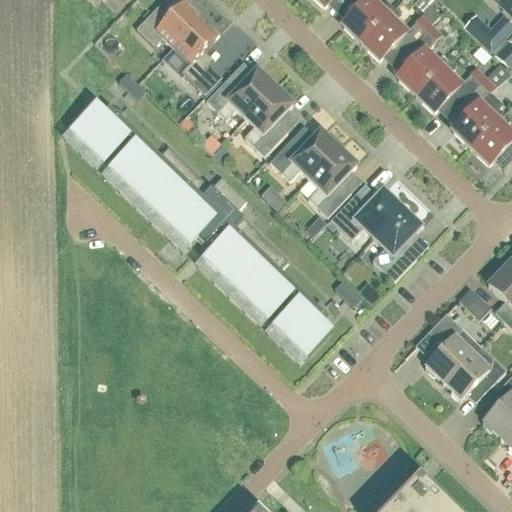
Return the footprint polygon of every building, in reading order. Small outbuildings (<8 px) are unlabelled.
[(312,0),(325,12),(337,0),(350,0),(353,3),(355,0),(312,0)] [(362,11),(343,31),(362,48),(394,14),(379,0),(355,0),(353,3),(362,11)] [(511,0),(493,0),(494,0),(491,3),(511,23),(511,0)] [(137,35),(155,52),(163,43),(174,53),(203,23),(186,7),(169,24),(165,28),(154,17),(137,35)] [(394,14),(362,48),(379,65),(393,50),(404,60),(426,36),(432,30),(440,21),(431,12),(423,21),(417,27),(407,38),(406,37),(395,26),(401,21),(394,14)] [(475,22),(464,34),(490,58),(501,47),(475,22)] [(174,53),(190,70),(182,78),(185,81),(192,89),(210,71),(200,61),(203,57),(220,40),(203,23),(174,53)] [(432,30),(426,36),(436,46),(442,39),(432,30)] [(398,83),(417,101),(449,68),(442,61),(437,66),(426,56),(436,46),(426,36),(404,60),(412,68),(398,83)] [(497,60),(510,73),(511,71),(511,45),(497,60)] [(449,68),(417,101),(434,117),(449,101),(459,110),(480,88),(486,82),(477,73),(472,79),(461,90),(450,79),(455,74),(449,68)] [(238,114),(247,123),(277,92),(259,74),(242,91),(232,81),(208,105),(228,124),(238,114)] [(138,106),(146,98),(127,79),(118,88),(138,106)] [(468,119),(452,135),(472,154),(505,119),(499,112),(501,110),(490,99),(491,98),(497,92),(486,82),(480,88),(459,110),(468,119)] [(277,92),(247,123),(255,131),(245,141),(265,160),(289,136),(278,126),(294,109),(277,92)] [(272,333),(305,365),(330,338),(323,330),(328,325),(277,275),(286,266),(236,218),(246,208),(221,184),(211,194),(168,153),(160,162),(109,113),(103,119),(96,112),(70,138),(102,170),(127,144),(134,150),(109,176),(188,252),(198,242),(206,249),(214,241),(221,247),(202,266),(266,327),(291,301),(297,308),(272,333)] [(488,169),(492,165),(503,176),(511,166),(511,138),(505,132),(511,125),(505,119),(472,154),(488,169)] [(186,123),(180,129),(189,137),(194,131),(186,123)] [(300,175),(310,184),(340,153),(322,135),(305,152),(294,142),(271,166),(290,185),(300,175)] [(340,153),(310,184),(318,192),(308,202),(328,221),(352,198),(341,187),(357,170),(340,153)] [(363,233),(373,244),(403,215),(385,196),(366,214),(353,202),(331,224),(351,245),(363,233)] [(403,215),(373,244),(384,254),(372,266),(393,287),(416,265),(403,251),(421,233),(403,215)] [(326,231),(333,238),(337,233),(330,227),(326,231)] [(511,282),(504,275),(488,291),(509,312),(498,322),(511,335),(511,282)] [(334,296),(353,314),(362,305),(343,287),(334,296)] [(458,307),(479,327),(490,315),(470,295),(458,307)] [(435,381),(444,389),(472,360),(455,344),(463,336),(446,320),(428,339),(444,354),(424,375),(433,383),(435,381)] [(472,360),(444,389),(452,398),(450,400),(459,408),(476,391),(484,399),(505,377),(480,352),(472,360)] [(493,437),(501,445),(511,433),(511,381),(490,405),(498,413),(482,430),(491,438),(493,437)] [(511,433),(501,445),(510,453),(508,455),(511,459),(511,433)] [(394,511),(446,511),(420,486),(394,511)]
